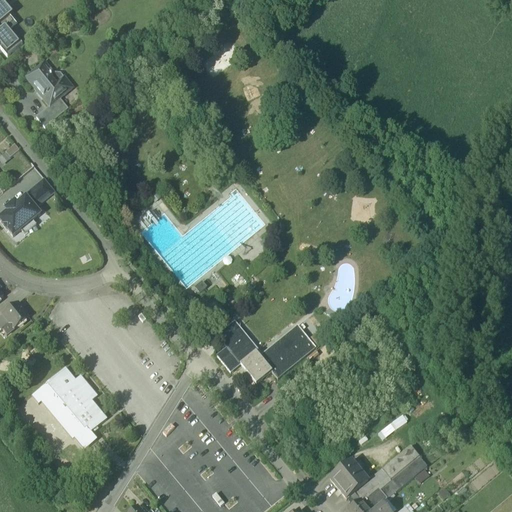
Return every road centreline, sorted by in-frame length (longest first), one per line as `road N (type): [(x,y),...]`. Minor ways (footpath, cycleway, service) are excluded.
road 1 (residential): [(0,116),(125,275)]
road 2 (residential): [(198,359),(258,424),(258,437),(319,511)]
road 3 (residential): [(104,511),(198,359)]
road 4 (residential): [(0,260),(27,289),(46,294),(98,288),(125,275)]
